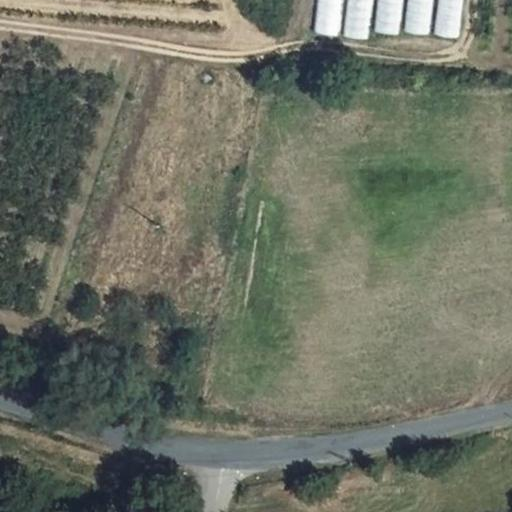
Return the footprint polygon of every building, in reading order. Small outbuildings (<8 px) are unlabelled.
[(318,0),(314,31),(340,34),(344,0),(318,0)] [(347,0),(343,35),(369,39),(373,0),(347,0)] [(379,0),(375,31),(401,34),(405,0),(379,0)] [(408,0),(405,31),(431,35),(434,0),(408,0)] [(439,0),(436,33),(461,37),(465,0),(439,0)]
